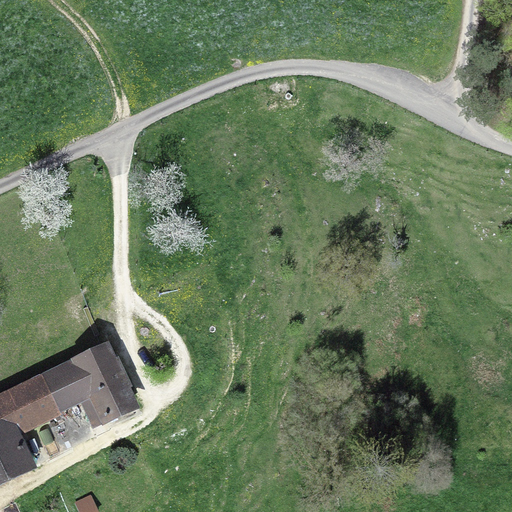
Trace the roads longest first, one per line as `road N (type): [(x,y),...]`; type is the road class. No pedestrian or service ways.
road 1 (unclassified): [(511,146),(351,72),(309,66),(234,80),(0,188)]
road 2 (track): [(0,485),(160,408),(186,369),(169,332),(129,295),(119,265),(120,131)]
road 3 (track): [(490,0),(448,119)]
